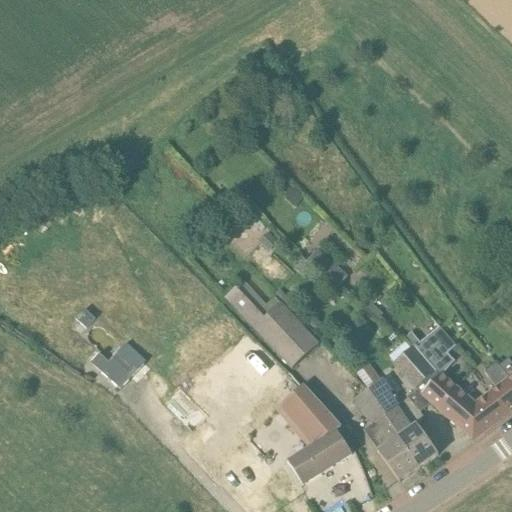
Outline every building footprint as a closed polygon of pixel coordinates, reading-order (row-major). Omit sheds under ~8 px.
[(297,207),(304,199),(293,190),(286,198),(297,207)] [(338,287),(347,277),(317,252),(308,262),(338,287)] [(264,319),(235,289),(224,298),(291,370),(318,344),(281,304),(264,319)] [(86,330),(95,320),(84,310),(75,320),(86,330)] [(315,332),(320,326),(313,318),(307,324),(315,332)] [(439,410),(456,389),(442,376),(455,362),(448,354),(456,347),(441,328),(420,344),(412,333),(405,339),(416,348),(420,353),(435,374),(418,389),(408,399),(420,412),(430,403),(439,410)] [(151,369),(123,345),(108,363),(99,355),(91,365),(121,391),(130,380),(137,385),(151,369)] [(418,389),(435,374),(420,353),(401,371),(418,389)] [(502,387),(507,394),(499,400),(510,414),(511,412),(511,363),(509,360),(500,366),(511,381),(502,387)] [(477,406),(456,389),(439,410),(473,442),(510,414),(499,400),(507,394),(502,387),(511,381),(500,366),(499,367),(496,363),(486,370),(500,389),(477,406)] [(397,441),(419,470),(438,456),(417,427),(411,431),(378,385),(368,392),(400,439),(397,441)] [(341,429),(303,389),(277,411),(310,449),(341,429)] [(400,439),(368,392),(357,400),(390,446),(379,454),(400,484),(419,470),(397,441),(400,439)] [(341,429),(310,449),(288,463),(307,492),(353,462),(345,448),(351,444),(344,428),(341,429)]
